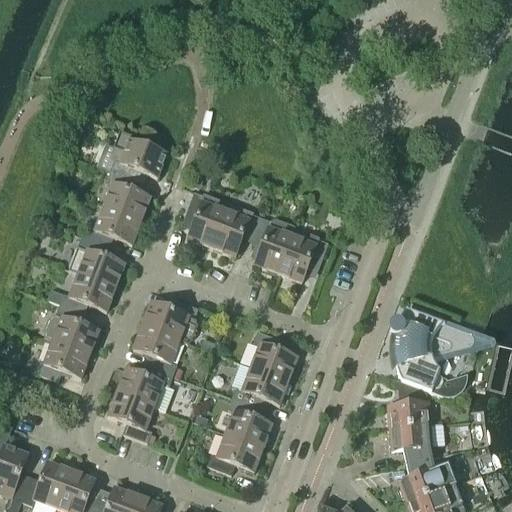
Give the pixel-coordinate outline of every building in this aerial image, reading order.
[(137,176),(156,183),(165,159),(140,150),(142,145),(119,136),(113,152),(116,153),(108,176),(109,177),(134,186),(137,176)] [(149,203),(130,196),(134,186),(109,177),(105,187),(110,189),(102,212),(140,226),(149,203)] [(186,244),(210,253),(226,210),(193,197),(183,222),(193,226),(186,244)] [(241,244),(250,247),(260,223),(226,210),(210,253),(233,262),(241,244)] [(131,250),(140,226),(102,212),(93,234),(88,232),(84,243),(108,253),(112,243),(131,250)] [(253,270),(277,279),(294,233),(293,231),(274,223),(271,224),(270,227),(260,223),(250,247),(251,247),(250,250),(253,251),(251,257),(253,261),(256,262),(253,270)] [(317,273),(327,248),(317,244),(318,242),(294,233),(277,279),(300,288),(308,269),(317,273)] [(123,270),(104,263),(108,253),(84,243),(80,242),(67,275),(76,279),(114,293),(123,270)] [(105,317),(114,293),(76,279),(68,301),(62,299),(58,310),(83,319),(86,310),(105,317)] [(197,334),(195,326),(193,325),(197,314),(172,305),(168,315),(150,307),(141,331),(187,349),(193,344),(197,334)] [(98,337),(79,329),(83,319),(58,310),(55,319),(52,318),(46,324),(42,334),(43,342),(51,345),(89,360),(98,337)] [(472,349),(472,345),(470,342),(467,340),(432,326),(431,323),(428,320),(426,319),(423,317),(419,317),(416,317),(413,318),(405,315),(400,322),(397,329),(395,329),(392,329),(390,331),(389,333),(388,337),(389,338),(388,345),(387,352),(387,359),(388,366),(390,373),(394,372),(396,378),(399,384),(400,387),(401,387),(425,396),(430,398),(438,376),(435,371),(433,369),(431,363),(466,354),(470,353),(472,349)] [(170,368),(178,346),(186,349),(187,349),(141,331),(132,354),(150,362),(147,372),(171,381),(176,370),(170,368)] [(287,387),(296,363),(277,356),(281,346),(256,337),(252,348),(258,350),(249,372),(287,387)] [(80,384),(89,360),(51,345),(42,368),(37,366),(32,377),(57,386),(61,377),(80,384)] [(287,387),(249,372),(238,368),(229,390),(235,392),(231,404),(255,413),(259,414),(261,410),(263,411),(268,409),(269,407),(278,410),(287,387)] [(167,392),(171,381),(147,372),(143,381),(124,374),(115,398),(164,417),(173,394),(167,392)] [(428,430),(425,396),(401,387),(402,410),(386,411),(388,433),(428,430)] [(144,435),(153,413),(164,417),(115,398),(106,421),(125,429),(121,438),(146,448),(150,437),(144,435)] [(271,430),(252,423),(255,413),(231,404),(227,415),(232,417),(224,439),(262,454),(271,430)] [(0,459),(3,450),(4,451),(11,432),(3,429),(0,430),(0,459)] [(430,451),(428,430),(388,433),(390,455),(401,454),(404,469),(431,463),(438,461),(436,451),(430,451)] [(253,477),(262,454),(224,439),(215,462),(210,459),(205,471),(230,480),(234,470),(253,477)] [(21,507),(30,482),(20,478),(27,459),(4,451),(3,450),(0,459),(0,499),(7,502),(3,511),(17,511),(20,507),(21,507)] [(454,489),(446,469),(435,473),(431,463),(404,469),(408,484),(397,487),(405,508),(443,494),(454,489)] [(33,505),(51,511),(56,511),(70,476),(46,467),(39,486),(30,482),(21,507),(31,511),(33,505)] [(94,511),(96,508),(86,504),(94,485),(70,476),(56,511),(94,511)] [(132,511),(137,501),(113,492),(106,511),(96,508),(94,511),(132,511)] [(449,511),(443,494),(405,508),(406,511),(449,511)] [(159,511),(160,510),(137,501),(132,511),(159,511)]
